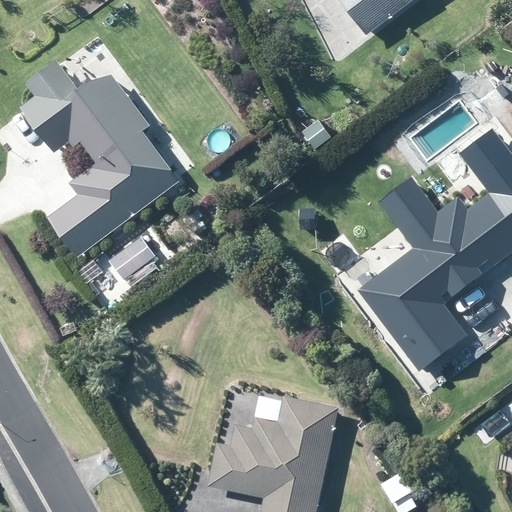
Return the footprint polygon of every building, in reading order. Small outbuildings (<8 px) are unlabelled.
[(335,0),(365,40),(418,0),(335,0)] [(48,220),(75,260),(184,187),(149,136),(156,131),(110,65),(73,90),(54,61),(24,80),(37,99),(24,107),(53,149),(68,139),(73,145),(79,141),(97,166),(72,183),(82,197),(48,220)] [(359,292),(420,374),(468,339),(439,299),(445,295),(450,302),(482,279),(475,270),(487,261),(492,267),(511,252),(511,154),(494,130),(462,154),(491,194),(468,212),(459,200),(437,215),(412,182),(384,202),(418,248),(359,292)] [(319,511),(340,410),(287,400),(229,435),(217,497),(259,505),(257,511),(319,511)] [(511,415),(489,428),(511,469),(511,415)]
